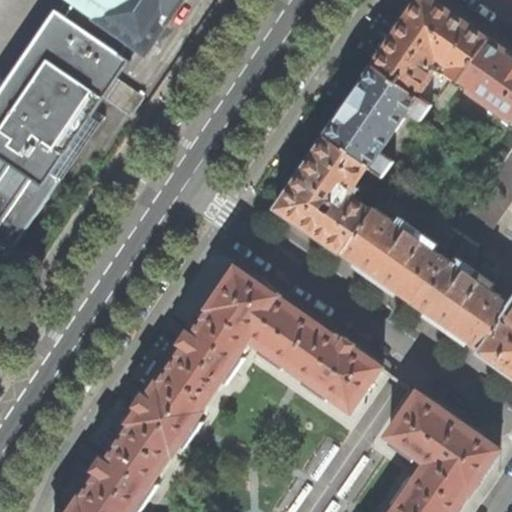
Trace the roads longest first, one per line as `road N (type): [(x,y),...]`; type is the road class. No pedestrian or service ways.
road 1 (residential): [(183,181),(511,414)]
road 2 (tertiary): [(0,453),(183,181)]
road 3 (tertiary): [(183,181),(307,0)]
